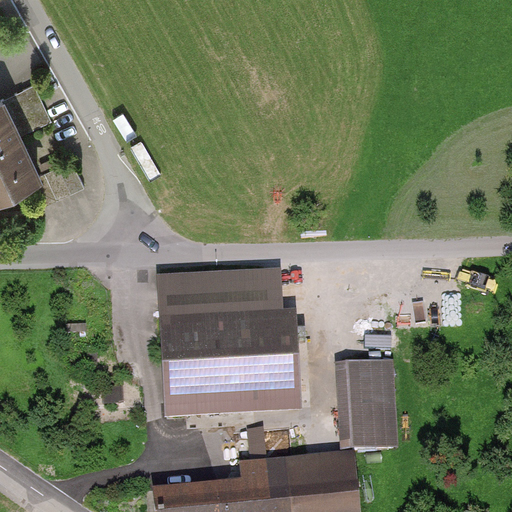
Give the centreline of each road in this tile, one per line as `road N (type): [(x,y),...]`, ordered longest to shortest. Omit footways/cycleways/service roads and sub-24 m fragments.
road 1 (residential): [(133,254),(511,248)]
road 2 (residential): [(133,254),(114,158),(26,0)]
road 3 (residential): [(0,259),(133,254)]
